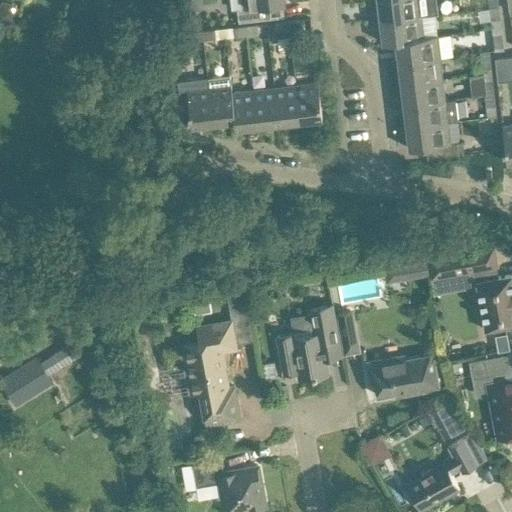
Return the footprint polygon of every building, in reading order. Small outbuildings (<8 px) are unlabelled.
[(237,21),(284,15),(283,3),(285,3),(284,0),(242,0),(244,8),(236,9),(237,21)] [(378,0),(381,21),(422,16),(422,15),(435,13),(438,12),(436,0),(378,0)] [(498,6),(489,7),(491,19),(500,17),(498,6)] [(0,12),(0,18),(17,22),(19,11),(17,10),(14,10),(9,8),(2,13),(0,12)] [(425,36),(425,35),(422,16),(381,21),(383,42),(396,40),(396,39),(425,36)] [(300,18),(288,19),(290,29),(302,28),(300,18)] [(288,19),(275,21),(276,31),(290,29),(288,19)] [(258,23),(245,24),(246,34),(259,33),(258,23)] [(245,24),(232,26),(233,36),(246,34),(245,24)] [(215,28),(202,29),(203,39),(216,38),(215,28)] [(202,29),(190,31),(191,41),(203,39),(202,29)] [(399,62),(440,57),(437,34),(425,35),(425,36),(396,39),(396,40),(399,62)] [(501,37),(493,38),(495,50),(504,49),(501,37)] [(482,64),(491,63),(490,51),(481,52),(482,64)] [(402,83),(443,78),(440,57),(399,62),(402,83)] [(234,119),(235,119),(231,91),(232,91),(230,73),(207,76),(213,122),(234,119)] [(472,95),(486,94),(485,82),(484,73),(470,75),(472,95)] [(191,124),(213,122),(207,76),(178,79),(180,97),(188,96),(191,124)] [(404,104),(446,99),(443,78),(402,83),(404,104)] [(301,119),(322,116),(318,81),(296,83),(301,119)] [(486,94),(494,93),(493,81),(485,82),(486,94)] [(279,122),(301,119),(296,83),(275,86),(279,122)] [(257,124),(279,122),(275,86),(253,89),(257,124)] [(235,127),(257,124),(253,89),(232,91),(231,91),(235,119),(234,119),(235,127)] [(487,106),(495,105),(494,93),(486,94),(487,106)] [(407,126),(448,121),(458,120),(456,98),(446,99),(404,104),(407,126)] [(448,121),(407,126),(410,148),(426,146),(427,158),(458,154),(457,141),(451,142),(448,121)] [(507,160),(511,159),(511,123),(502,124),(507,160)] [(498,276),(496,265),(498,264),(494,245),(428,257),(432,277),(474,269),(476,280),(479,294),(478,294),(482,315),(483,315),(485,329),(511,323),(511,276),(511,273),(498,276)] [(427,257),(412,260),(414,272),(415,276),(430,274),(427,257)] [(343,286),(349,303),(381,291),(374,274),(343,286)] [(237,347),(236,343),(254,339),(245,290),(227,293),(231,319),(196,325),(199,340),(184,343),(193,393),(200,392),(206,425),(223,422),(223,420),(240,417),(235,384),(229,385),(225,366),(226,366),(223,349),(237,347)] [(342,351),(339,337),(333,304),(308,308),(313,332),(294,336),(293,332),(276,335),(283,372),(297,370),(298,378),(330,372),(326,354),(342,351)] [(352,310),(337,313),(345,352),(359,350),(352,310)] [(507,332),(495,334),(498,350),(510,348),(507,332)] [(396,391),(396,395),(439,387),(433,352),(405,357),(404,354),(366,361),(370,381),(375,380),(378,394),(396,391)] [(486,357),(472,359),(469,360),(472,378),(489,374),(486,357)] [(15,376),(4,383),(16,403),(53,380),(40,360),(31,366),(32,368),(16,378),(15,376)] [(511,377),(487,382),(497,437),(510,435),(511,440),(511,443),(511,377)] [(450,398),(435,406),(446,426),(451,435),(466,426),(461,417),(450,398)] [(377,432),(357,443),(369,464),(389,453),(377,432)] [(445,460),(406,482),(421,508),(460,487),(451,472),(460,466),(463,471),(477,463),(463,436),(448,444),(454,454),(444,459),(445,460)] [(220,481),(225,511),(242,511),(242,508),(265,504),(258,465),(223,471),(220,459),(193,464),(197,485),(220,481)] [(161,464),(159,465),(160,474),(162,474),(169,473),(168,463),(161,464)]
